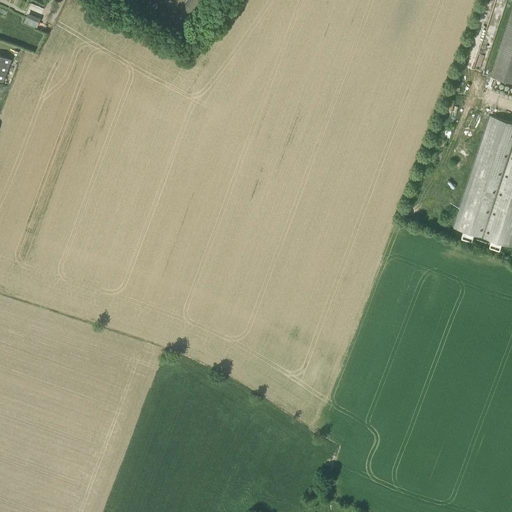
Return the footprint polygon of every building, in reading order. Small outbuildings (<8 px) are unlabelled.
[(488,23),(495,0),(485,0),(479,20),(488,23)] [(511,9),(490,77),(511,83),(511,9)] [(28,12),(24,21),(37,26),(40,16),(28,12)] [(0,55),(0,80),(3,82),(11,60),(0,55)] [(511,123),(490,116),(453,228),(511,247),(511,243),(511,123)]
